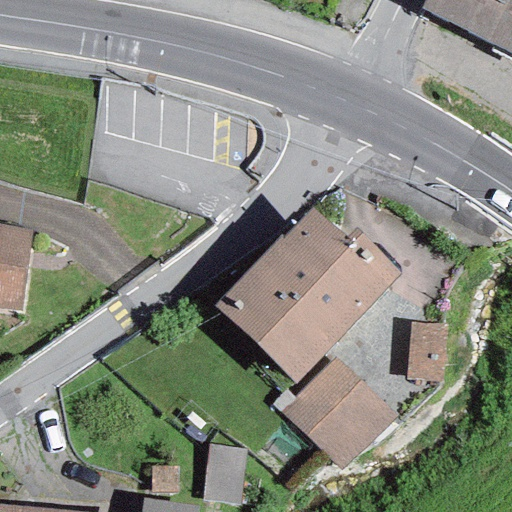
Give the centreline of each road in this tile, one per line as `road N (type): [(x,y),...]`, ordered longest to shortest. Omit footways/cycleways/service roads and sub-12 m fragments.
road 1 (residential): [(354,104),(256,219),(0,420)]
road 2 (primary): [(0,18),(186,49),(354,104)]
road 3 (primary): [(354,104),(511,193)]
